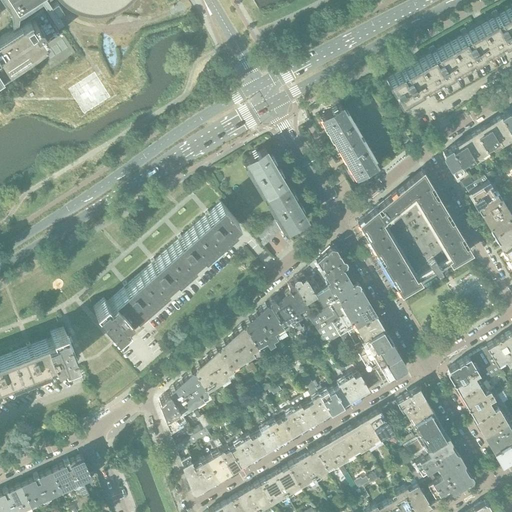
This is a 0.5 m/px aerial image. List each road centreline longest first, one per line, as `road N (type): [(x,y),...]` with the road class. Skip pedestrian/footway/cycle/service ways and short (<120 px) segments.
road 1 (secondary): [(0,264),(271,105)]
road 2 (secondary): [(260,86),(0,248)]
road 3 (residential): [(188,506),(424,366)]
road 4 (residential): [(143,396),(339,219)]
road 5 (secondary): [(271,105),(461,0)]
road 6 (secondary): [(426,0),(260,86)]
road 7 (residential): [(511,299),(424,151)]
road 8 (residential): [(424,366),(339,219)]
road 9 (residential): [(339,219),(271,105)]
road 10 (residential): [(492,480),(424,366)]
